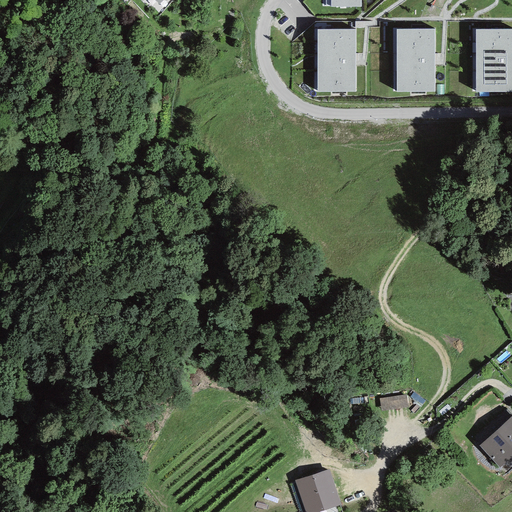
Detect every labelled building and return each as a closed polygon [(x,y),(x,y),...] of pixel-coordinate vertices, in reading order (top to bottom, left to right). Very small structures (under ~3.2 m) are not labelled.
[(355,29),(317,30),(317,92),(355,92),(355,29)] [(434,29),(396,30),(396,92),(434,92),(434,29)] [(511,29),(476,30),(475,92),(511,92),(511,29)] [(407,394),(379,398),(381,412),(409,407),(407,394)] [(511,415),(479,446),(499,468),(511,456),(511,415)] [(330,469),(294,480),(304,511),(321,511),(341,506),(330,469)]
